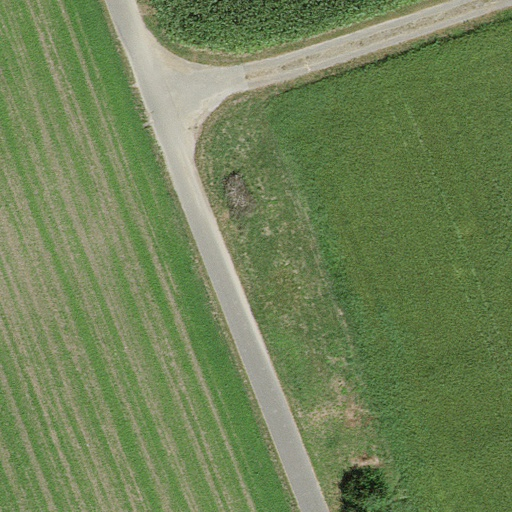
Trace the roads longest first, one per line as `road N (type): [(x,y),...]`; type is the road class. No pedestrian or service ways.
road 1 (track): [(317,511),(121,0)]
road 2 (track): [(158,97),(484,0)]
